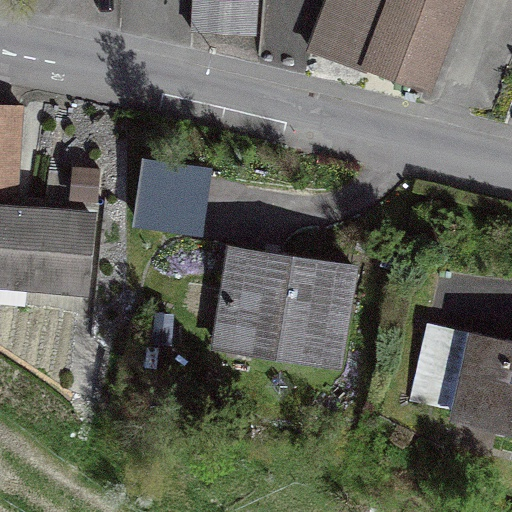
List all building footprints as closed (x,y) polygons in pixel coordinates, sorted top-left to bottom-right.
[(193,0),(191,30),(255,34),(256,0),(193,0)] [(368,65),(392,0),(328,0),(310,49),(366,70),(368,65)] [(425,86),(457,0),(392,0),(368,65),(425,86)] [(0,195),(16,196),(22,106),(0,104),(0,195)] [(40,285),(84,289),(90,215),(0,206),(0,275),(41,279),(40,285)] [(233,246),(217,345),(336,364),(352,264),(233,246)] [(511,340),(428,322),(410,399),(495,416),(492,427),(511,431),(511,340)]
